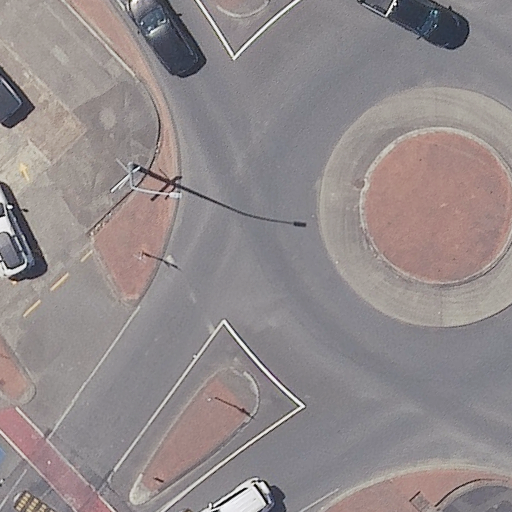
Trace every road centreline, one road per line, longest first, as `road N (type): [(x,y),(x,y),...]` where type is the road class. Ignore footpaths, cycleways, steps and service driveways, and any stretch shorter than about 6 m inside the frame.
road 1 (tertiary): [(54,511),(199,308),(264,276)]
road 2 (tertiary): [(264,276),(251,225),(256,175),(278,107),(307,70)]
road 3 (tertiary): [(307,70),(351,37),(397,22),(495,26),(511,34)]
road 4 (tertiary): [(419,403),(234,511)]
road 5 (tertiary): [(419,403),(381,394),(334,362),(294,325),(264,276)]
